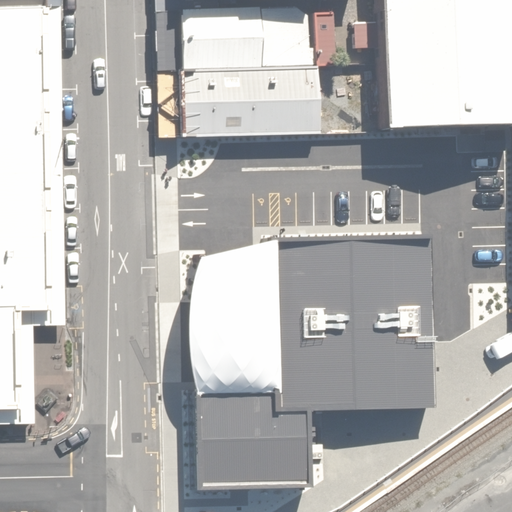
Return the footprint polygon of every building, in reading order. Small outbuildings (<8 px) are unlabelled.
[(51,0),(0,0),(0,10),(51,9),(51,0)] [(173,137),(275,135),(294,134),(321,134),(321,69),(378,67),(374,0),(169,0),(172,73),(173,137)] [(507,108),(504,0),(374,0),(378,67),(379,128),(508,125),(507,108)] [(0,422),(31,422),(29,323),(60,322),(51,9),(0,10),(0,422)] [(321,134),(294,134),(296,200),(381,197),(380,151),(353,152),(352,133),(321,134)] [(251,339),(253,339),(298,338),(306,338),(303,245),(278,246),(275,135),(173,137),(178,341),(251,339)] [(251,339),(178,341),(183,511),(266,511),(401,420),(374,382),(372,337),(306,338),(298,338),(299,405),(253,438),(251,339)]
